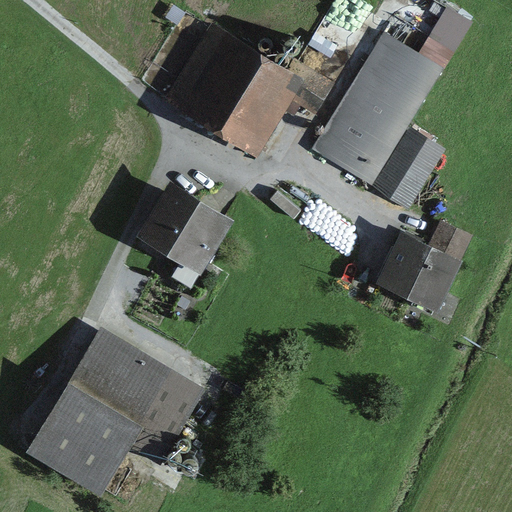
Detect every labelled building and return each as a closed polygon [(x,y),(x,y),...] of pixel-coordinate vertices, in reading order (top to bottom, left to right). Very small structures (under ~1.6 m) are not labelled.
[(448,5),(429,35),(455,50),(473,20),(448,5)] [(211,19),(167,95),(259,148),(303,72),(211,19)] [(384,28),(313,145),(373,181),(443,64),(384,28)] [(409,124),(373,184),(410,207),(447,146),(409,124)] [(172,179),(143,233),(201,265),(230,211),(172,179)] [(442,217),(431,241),(460,255),(472,231),(442,217)] [(403,228),(378,280),(436,307),(460,255),(431,241),(403,228)] [(91,330),(22,453),(128,511),(130,511),(199,390),(91,330)]
